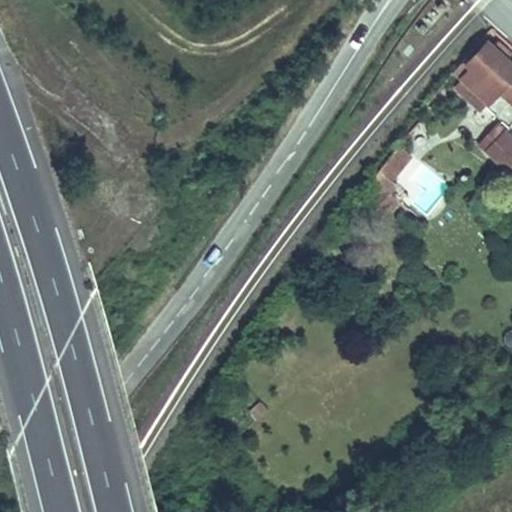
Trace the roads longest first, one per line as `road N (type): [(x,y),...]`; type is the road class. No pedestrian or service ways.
road 1 (tertiary): [(51,511),(389,0)]
road 2 (motorway): [(114,511),(70,333),(0,117)]
road 3 (motorway): [(0,278),(63,511)]
